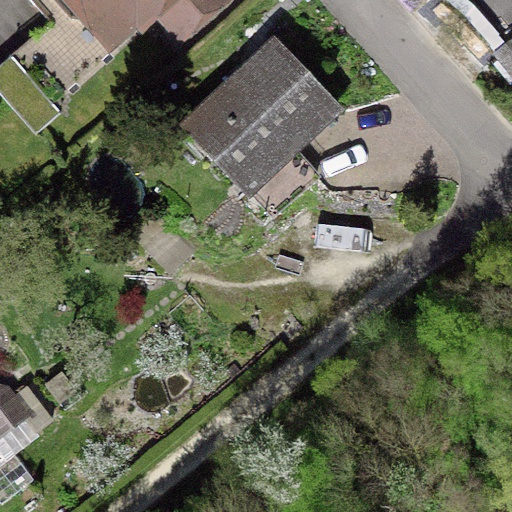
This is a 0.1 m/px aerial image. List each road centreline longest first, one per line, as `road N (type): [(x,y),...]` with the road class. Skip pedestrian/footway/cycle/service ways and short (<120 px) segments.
road 1 (track): [(511,205),(418,266),(121,511)]
road 2 (residential): [(360,0),(475,128),(511,183)]
